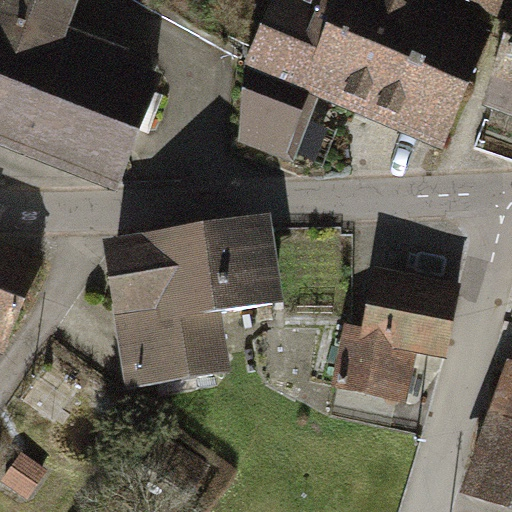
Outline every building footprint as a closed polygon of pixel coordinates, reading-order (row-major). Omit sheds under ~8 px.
[(0,20),(0,144),(140,193),(177,85),(78,51),(95,0),(13,0),(6,22),(0,20)] [(257,82),(328,110),(362,27),(320,12),(289,0),(257,82)] [(324,0),(320,12),(362,27),(372,0),(324,0)] [(403,0),(372,0),(362,27),(328,110),(451,157),(498,37),(403,0)] [(511,0),(450,0),(511,22),(511,93),(504,116),(511,118),(511,0)] [(252,151),(308,171),(328,110),(257,82),(252,151)] [(280,227),(121,254),(129,303),(230,286),(236,323),(295,313),(280,227)] [(41,262),(0,250),(0,344),(7,348),(41,262)] [(390,273),(377,328),(427,340),(443,343),(456,288),(390,273)] [(129,303),(144,393),(245,376),(236,323),(230,286),(129,303)] [(345,384),(414,400),(427,340),(377,328),(359,324),(345,384)] [(511,384),(502,418),(511,420),(511,384)] [(511,420),(502,418),(480,498),(511,507),(511,420)]
